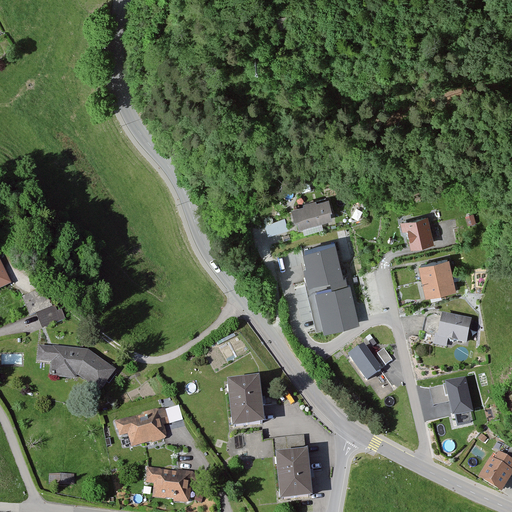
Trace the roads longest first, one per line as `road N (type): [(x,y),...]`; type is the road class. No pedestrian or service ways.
road 1 (track): [(511,86),(447,95),(360,127),(326,149),(212,180),(177,144),(154,102),(153,54),(176,0)]
road 2 (unclassified): [(244,302),(204,245),(178,180),(125,106),(117,66),(125,0)]
road 3 (residential): [(244,302),(179,352),(150,360),(111,342),(18,271)]
road 4 (residential): [(387,272),(422,435),(421,468)]
road 5 (unclassified): [(351,429),(244,302)]
